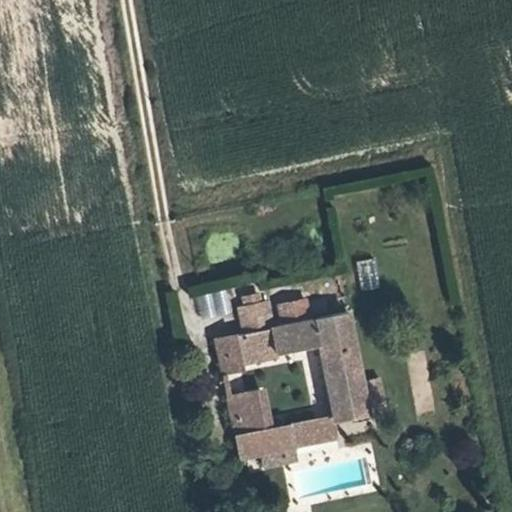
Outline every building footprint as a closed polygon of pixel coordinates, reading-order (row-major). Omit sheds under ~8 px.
[(373,258),(354,262),(360,291),(379,287),(373,258)] [(242,335),(268,330),(264,306),(237,311),(242,335)] [(225,338),(232,375),(265,370),(263,359),(318,348),(333,417),(365,411),(346,314),(268,330),(242,335),(225,338)] [(221,377),(232,375),(225,338),(214,341),(221,377)] [(225,399),(232,436),(260,431),(253,394),(225,399)] [(260,431),(232,436),(236,460),(312,446),(307,422),(260,431)]
